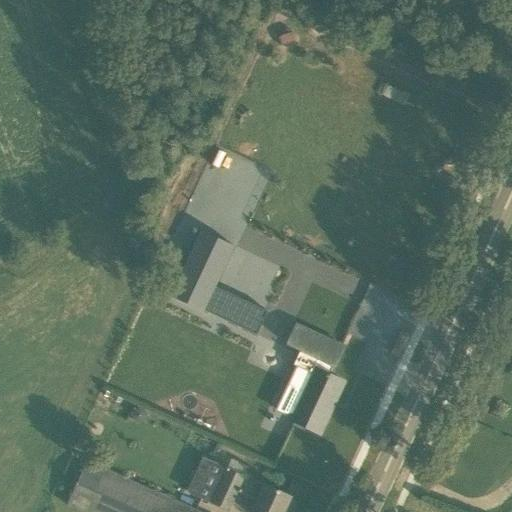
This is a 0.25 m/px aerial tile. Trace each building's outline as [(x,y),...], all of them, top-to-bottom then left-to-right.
[(240,163),(223,201),(249,213),(267,175),(240,163)] [(199,230),(170,292),(205,309),(215,288),(235,247),(199,230)] [(251,323),(269,330),(278,306),(260,299),(251,323)] [(329,375),(342,347),(296,326),(287,345),(301,352),(294,367),(313,375),(291,421),(319,435),(343,382),(329,375)] [(282,511),(290,497),(244,476),(225,468),(208,460),(193,494),(210,502),(210,503),(228,511),(237,492),(256,501),(251,511),(282,511)] [(195,511),(104,470),(100,477),(89,500),(83,511),(195,511)]
